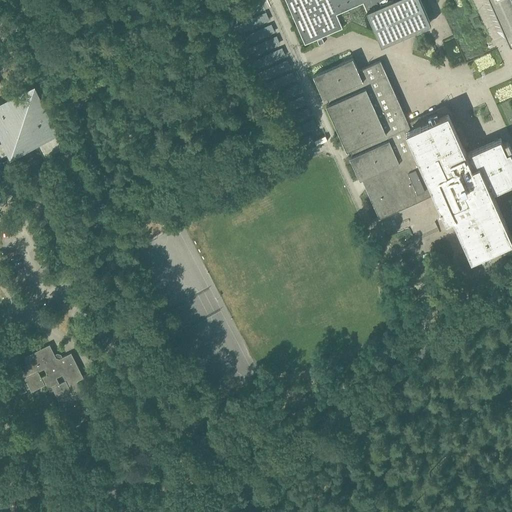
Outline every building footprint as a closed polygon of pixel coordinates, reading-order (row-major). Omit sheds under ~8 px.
[(293,157),(328,140),(267,0),(255,0),(215,18),(247,79),(253,84),(265,90),(293,157)] [(364,2),(381,44),(430,23),(429,20),(420,0),(286,0),(305,44),(343,28),(337,14),(364,2)] [(511,0),(492,0),(511,43),(511,42),(511,0)] [(330,103),(327,105),(347,150),(350,149),(353,155),(350,157),(360,180),(362,179),(380,218),(435,194),(447,221),(453,218),(472,259),(511,241),(511,236),(492,193),(511,183),(511,153),(511,152),(511,151),(511,149),(508,142),(504,144),(501,138),(467,154),(446,106),(428,114),(431,121),(411,129),(381,61),(359,70),(353,57),(313,75),(324,98),(327,97),(330,103)] [(0,144),(0,153),(2,159),(38,142),(46,160),(65,152),(38,91),(25,97),(26,100),(21,102),(20,99),(0,107),(0,121),(8,140),(0,144)] [(0,176),(13,170),(14,169),(9,158),(0,162),(0,176)] [(86,409),(88,408),(81,394),(84,393),(78,380),(84,378),(72,353),(63,357),(61,354),(58,353),(55,354),(50,344),(25,357),(26,359),(24,360),(27,365),(15,371),(17,373),(4,380),(5,382),(0,384),(0,390),(4,399),(12,396),(13,397),(27,390),(26,387),(29,386),(32,391),(45,384),(52,387),(59,400),(64,398),(66,401),(63,403),(70,417),(72,416),(76,423),(90,416),(86,409)] [(34,447),(48,440),(41,426),(27,433),(34,447)]
